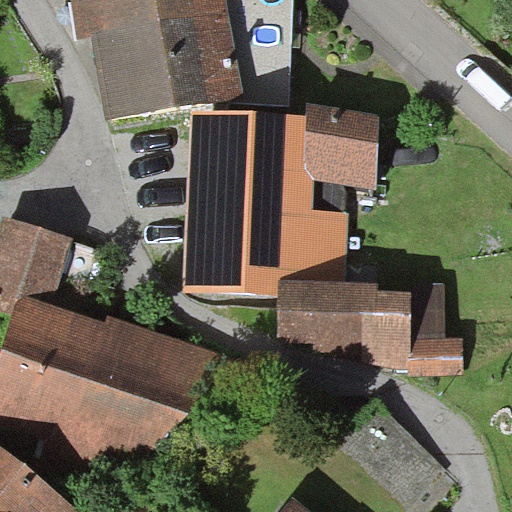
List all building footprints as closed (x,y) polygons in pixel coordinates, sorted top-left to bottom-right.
[(225,0),(70,0),(78,43),(92,41),(106,127),(243,104),(225,0)] [(310,122),(193,117),(186,294),(280,299),(280,354),(408,370),(410,371),(411,342),(411,299),(405,299),(379,298),(379,290),(340,287),(343,216),(325,218),(327,188),(376,194),(382,122),(310,110),(310,122)] [(75,242),(4,220),(0,232),(0,315),(15,320),(21,301),(54,311),(75,242)] [(405,286),(405,299),(411,299),(411,342),(446,342),(445,285),(405,286)] [(54,311),(21,301),(15,320),(0,360),(0,454),(33,480),(91,464),(127,479),(239,364),(109,319),(107,327),(91,323),(54,311)] [(446,342),(411,342),(410,371),(408,370),(408,378),(463,375),(462,341),(446,342)] [(377,407),(335,449),(399,511),(415,511),(449,477),(377,407)] [(73,511),(33,480),(0,454),(0,511),(73,511)]
